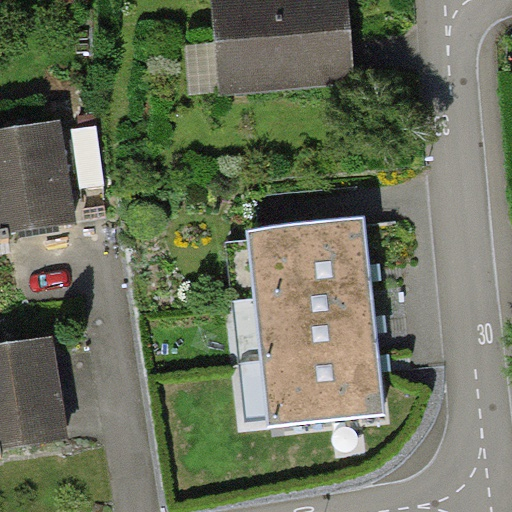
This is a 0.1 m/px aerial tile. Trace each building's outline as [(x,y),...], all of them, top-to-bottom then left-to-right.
[(347,0),(215,0),(223,90),(354,80),(352,56),(347,0)] [(192,45),(194,94),(218,93),(217,44),(192,45)] [(51,124),(0,132),(0,237),(68,226),(51,124)] [(366,233),(251,246),(272,437),(387,425),(366,233)] [(40,345),(0,350),(0,447),(53,440),(40,345)]
